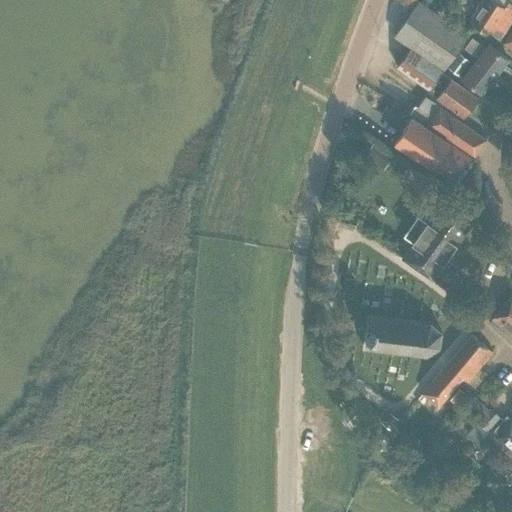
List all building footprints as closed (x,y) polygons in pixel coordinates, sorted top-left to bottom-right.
[(511,18),(511,12),(493,0),(481,0),(469,20),(499,39),(511,18)] [(394,36),(410,47),(396,66),(429,89),(468,35),(419,1),(394,36)] [(511,49),(511,29),(503,43),(511,49)] [(464,46),(477,56),(462,77),(482,92),(508,58),(488,43),(485,47),(472,36),(464,46)] [(460,75),(471,61),(458,52),(448,66),(460,75)] [(410,112),(415,106),(429,89),(396,66),(377,93),(409,114),(410,112)] [(430,93),(463,116),(477,97),(442,72),(429,91),(430,93)] [(439,106),(432,117),(415,106),(410,112),(410,113),(428,125),(474,156),(486,139),(439,106)] [(473,158),(412,117),(395,142),(456,183),(473,158)] [(384,167),(392,154),(373,142),(364,155),(384,167)] [(402,257),(432,278),(472,221),(442,200),(402,257)] [(361,219),(341,212),(338,223),(358,230),(361,219)] [(511,294),(493,317),(493,318),(489,322),(511,342),(511,294)] [(364,330),(363,346),(426,354),(439,346),(441,332),(430,322),(366,314),(364,330)] [(472,334),(422,392),(438,406),(462,377),(467,382),(481,364),(493,352),(487,347),(472,334)] [(455,403),(464,393),(459,388),(450,399),(455,403)] [(489,427),(499,416),(490,408),(488,410),(474,396),(465,405),(489,427)] [(511,419),(511,418),(511,419),(507,415),(502,419),(494,429),(498,433),(495,436),(511,451),(511,419)]
